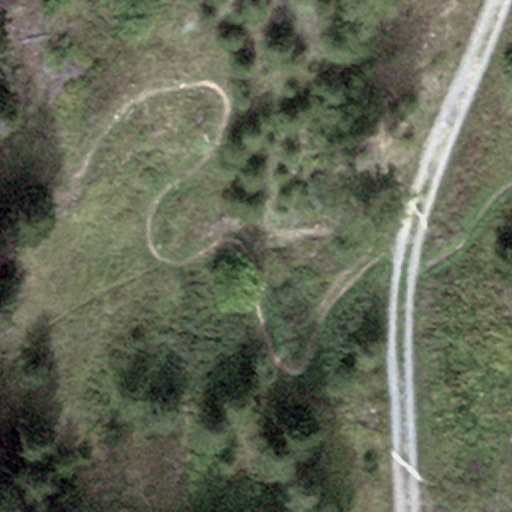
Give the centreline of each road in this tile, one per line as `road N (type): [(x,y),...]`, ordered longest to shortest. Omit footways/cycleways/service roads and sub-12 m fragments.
road 1 (track): [(511,0),(420,268)]
road 2 (track): [(420,268),(422,511)]
